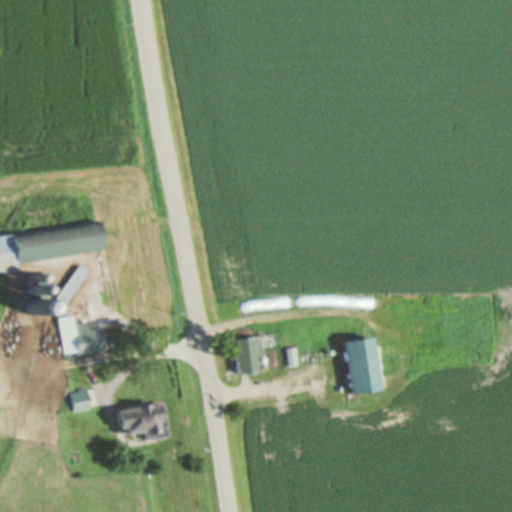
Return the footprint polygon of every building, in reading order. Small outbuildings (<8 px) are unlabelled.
[(192,118),(215,309),(226,308),(219,257),(227,256),(210,116),(192,118)] [(93,221),(0,236),(0,273),(15,271),(14,264),(98,250),(93,221)] [(49,310),(58,315),(85,270),(76,265),(49,310)] [(101,327),(87,329),(86,321),(72,323),(70,314),(57,316),(63,354),(75,352),(76,354),(104,350),(101,327)] [(232,338),(236,373),(265,369),(260,334),(232,338)] [(338,340),(347,393),(377,388),(369,335),(338,340)] [(85,387),(88,409),(72,411),(69,393),(80,392),(79,388),(85,387)] [(114,408),(117,428),(120,428),(121,434),(135,432),(136,441),(166,436),(161,402),(114,408)]
